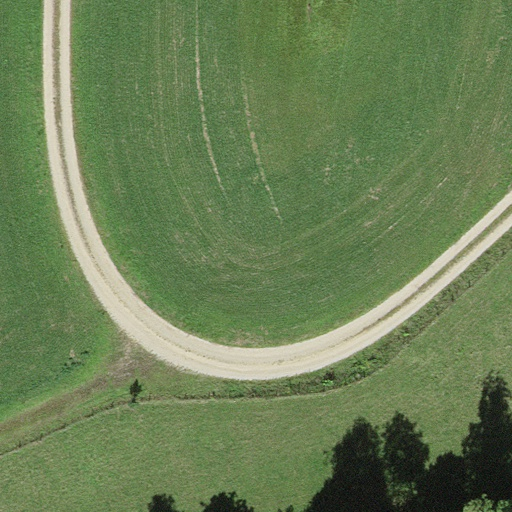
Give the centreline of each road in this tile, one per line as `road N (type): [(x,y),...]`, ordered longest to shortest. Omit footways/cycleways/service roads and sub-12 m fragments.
road 1 (track): [(511,197),(381,321),(294,360),(197,361),(136,323),(83,241),(56,152),(57,0)]
road 2 (track): [(0,433),(157,336)]
